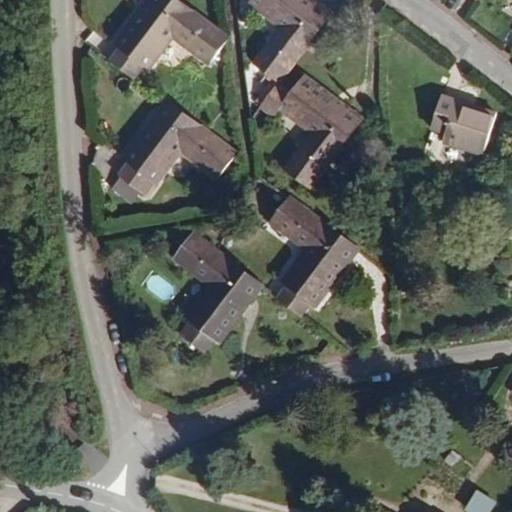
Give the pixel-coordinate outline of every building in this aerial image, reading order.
[(231,37),(180,0),(150,0),(120,41),(122,42),(149,62),(152,64),(175,33),(213,61),(231,37)] [(293,67),(335,10),(321,0),(258,0),(256,3),(287,25),(260,64),(283,80),(293,67)] [(149,62),(122,42),(112,56),(138,75),(149,62)] [(290,104),(308,79),(293,67),(283,80),(274,93),(290,104)] [(366,116),(311,76),(308,79),(290,104),(287,109),(320,132),(292,170),(314,186),(366,116)] [(488,152),(501,111),(446,94),(436,127),(449,131),(446,140),(488,152)] [(241,152),(171,100),(129,156),(132,157),(158,177),(161,179),(185,147),(223,175),(241,152)] [(158,177),(132,157),(121,172),(147,191),(158,177)] [(322,302),(362,248),(292,196),(274,219),(312,246),(289,278),(292,280),(318,299),(322,302)] [(224,339),(266,285),(195,232),(178,255),(216,283),(192,314),(195,317),(220,336),(224,339)] [(318,299),(292,280),(280,296),(306,315),(318,299)] [(209,352),(220,336),(195,317),(183,333),(186,335),(203,348),(209,352)] [(203,348),(186,335),(177,347),(194,360),(203,348)] [(487,511),(492,511),(501,501),(486,490),(476,503),(487,511)]
